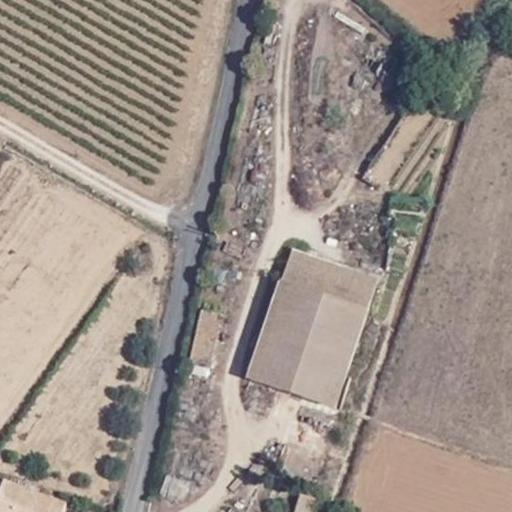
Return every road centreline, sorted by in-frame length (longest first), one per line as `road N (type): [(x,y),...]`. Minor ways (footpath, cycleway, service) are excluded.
road 1 (unclassified): [(249,0),(128,511)]
road 2 (track): [(189,234),(0,127)]
